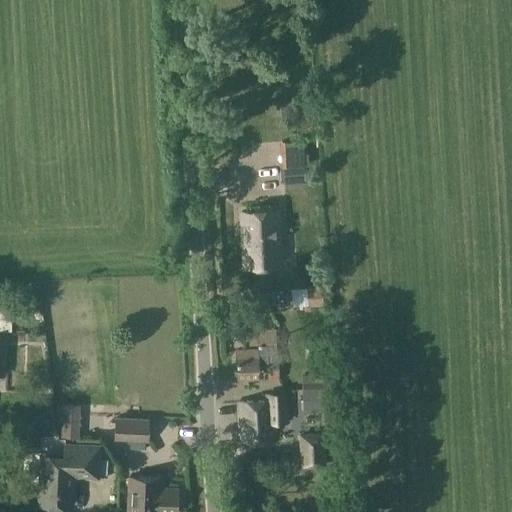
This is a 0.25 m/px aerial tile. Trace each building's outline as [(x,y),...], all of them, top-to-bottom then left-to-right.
[(293,101),(280,101),(280,113),(293,113),(293,101)] [(246,266),(280,264),(277,210),(242,212),(246,266)] [(236,351),(237,381),(278,380),(277,354),(274,354),(273,329),(258,330),(258,324),(248,324),(249,336),(258,336),(259,350),(236,351)] [(334,374),(302,375),(303,407),(324,407),(323,387),(334,387),(334,374)] [(270,400),(240,402),(243,440),(274,438),(273,422),(288,421),(286,392),(270,393),(270,400)] [(63,403),(62,436),(78,437),(80,404),(63,403)] [(150,439),(151,419),(118,417),(117,438),(150,439)] [(303,467),(327,466),(326,433),(302,434),(303,467)] [(99,477),(99,444),(64,443),(64,454),(40,454),(39,503),(73,504),(74,476),(99,477)] [(175,511),(177,488),(160,488),(161,477),(129,476),(127,511),(175,511)]
